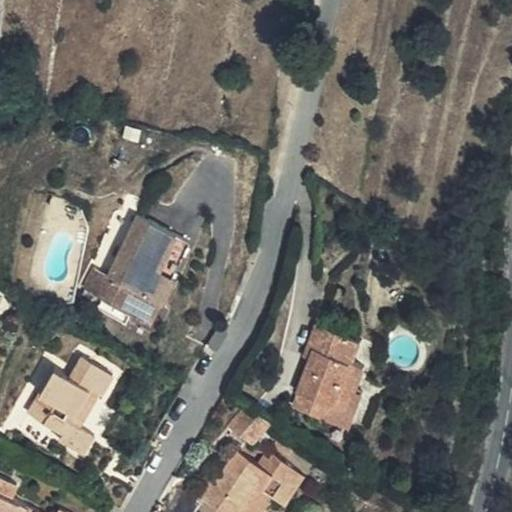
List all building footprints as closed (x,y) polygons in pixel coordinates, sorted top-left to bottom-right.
[(159,301),(170,279),(189,241),(136,215),(107,275),(159,301)] [(175,282),(170,279),(159,301),(107,275),(94,268),(84,287),(153,323),(175,282)] [(361,341),(315,324),(303,356),(309,359),(314,348),(353,363),(361,341)] [(314,348),(309,359),(297,392),(315,399),(310,412),(331,421),(336,407),(349,411),(357,390),(366,368),(353,363),(314,348)] [(55,369),(40,395),(57,404),(45,424),(61,434),(59,440),(84,454),(95,435),(81,427),(72,422),(92,388),(100,394),(103,395),(114,374),(81,356),(70,377),(55,369)] [(81,427),(100,394),(92,388),(72,422),(81,427)] [(364,393),(357,390),(349,411),(355,414),(364,393)] [(315,399),(297,392),(292,406),(310,412),(315,399)] [(57,404),(40,395),(27,413),(45,424),(57,404)] [(272,422),(244,406),(228,425),(253,441),(272,422)] [(336,407),(331,421),(350,428),(355,414),(349,411),(336,407)] [(289,455),(296,443),(280,433),(273,445),(289,455)] [(263,511),(273,497),(285,505),(306,475),(305,475),(276,455),(267,469),(262,465),(237,449),(215,480),(209,476),(195,495),(221,511),(263,511)] [(271,452),(262,465),(267,469),(276,455),(271,452)] [(0,476),(0,492),(12,498),(18,485),(0,476)] [(0,511),(34,511),(36,509),(12,498),(0,492),(0,511)]
